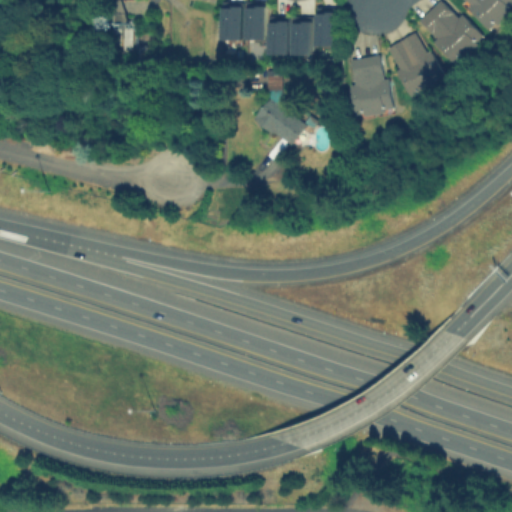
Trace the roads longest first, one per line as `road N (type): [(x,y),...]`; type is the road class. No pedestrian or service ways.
road 1 (motorway): [(0,288),(511,460)]
road 2 (motorway): [(511,428),(0,259)]
road 3 (motorway): [(511,390),(116,262)]
road 4 (motorway): [(511,163),(460,210),(396,247),(330,267),(240,272)]
road 5 (motorway): [(0,411),(120,453),(189,457),(283,440)]
road 6 (motorway): [(283,440),(370,399),(451,332)]
road 7 (residential): [(0,146),(133,182),(171,177)]
road 8 (motorway): [(240,272),(116,262)]
